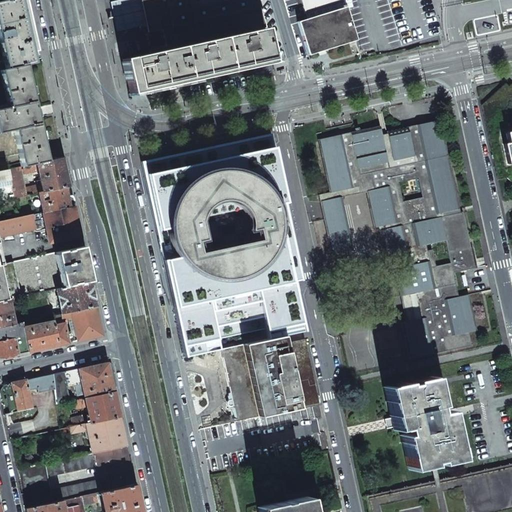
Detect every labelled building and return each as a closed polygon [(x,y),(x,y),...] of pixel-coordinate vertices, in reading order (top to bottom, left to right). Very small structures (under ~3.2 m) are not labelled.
[(24,65),(32,63),(31,58),(30,53),(17,0),(4,0),(0,1),(0,46),(5,69),(24,65)] [(17,0),(30,53),(40,50),(28,0),(17,0)] [(118,0),(110,2),(116,31),(146,25),(140,0),(118,0)] [(147,32),(172,27),(166,0),(140,0),(146,25),(147,32)] [(166,0),(172,27),(261,8),(258,0),(166,0)] [(301,0),(307,19),(345,7),(342,0),(301,0)] [(307,19),(298,22),(308,55),(356,40),(345,7),(307,19)] [(145,87),(270,59),(263,29),(122,59),(129,90),(145,87)] [(23,166),(46,161),(35,112),(24,65),(5,69),(0,70),(0,71),(8,107),(0,108),(0,133),(13,130),(21,166),(23,166)] [(481,105),(498,180),(507,177),(511,183),(511,85),(511,84),(508,86),(505,83),(481,105)] [(401,323),(409,359),(471,345),(468,332),(476,330),(468,294),(458,296),(453,273),(475,268),(473,260),(462,212),(460,213),(459,209),(440,120),(386,131),(387,134),(382,135),(380,126),(317,139),(329,192),(340,189),(342,197),(366,192),(374,228),(378,227),(387,267),(393,265),(405,322),(401,323)] [(174,307),(301,280),(291,231),(278,230),(276,223),(281,222),(277,203),(273,204),(270,193),(281,186),(269,135),(143,163),(174,307)] [(12,184),(14,198),(39,192),(65,187),(70,186),(66,169),(63,157),(46,161),(23,166),(25,173),(38,171),(41,184),(24,188),(19,166),(8,169),(12,184)] [(0,186),(12,184),(8,169),(0,170),(0,186)] [(43,212),(69,206),(67,196),(65,187),(39,192),(43,212)] [(318,194),(331,255),(353,250),(342,197),(340,189),(329,192),(318,194)] [(69,206),(43,212),(42,212),(37,213),(41,230),(46,229),(49,243),(80,236),(74,205),(69,206)] [(30,215),(0,221),(0,236),(33,229),(30,215)] [(55,252),(63,287),(90,282),(87,268),(82,246),(55,252)] [(13,261),(21,297),(46,291),(51,290),(55,289),(63,287),(55,252),(13,261)] [(55,289),(61,314),(96,306),(90,282),(63,287),(55,289)] [(225,327),(264,318),(269,338),(303,331),(292,282),(177,307),(187,352),(182,353),(183,356),(229,346),(225,327)] [(0,327),(14,324),(8,299),(7,300),(0,301),(0,327)] [(72,317),(77,341),(102,335),(96,306),(61,314),(62,319),(72,317)] [(23,325),(29,351),(33,351),(58,345),(54,325),(52,316),(45,317),(47,323),(26,327),(26,325),(23,325)] [(0,357),(16,354),(19,353),(29,351),(23,325),(22,322),(14,324),(0,327),(0,357)] [(58,345),(68,343),(64,323),(54,325),(58,345)] [(283,336),(220,349),(222,358),(223,358),(231,392),(232,399),(228,399),(227,402),(228,405),(230,407),(233,406),(236,418),(232,419),(231,415),(228,415),(229,423),(319,403),(305,339),(284,344),(283,336)] [(54,389),(55,404),(68,401),(70,401),(67,387),(79,384),(79,387),(82,387),(84,398),(114,391),(113,387),(108,362),(52,374),(54,389)] [(9,413),(31,408),(27,391),(37,389),(38,392),(54,389),(52,374),(22,381),(3,385),(9,413)] [(405,456),(407,466),(457,455),(455,445),(451,446),(443,411),(435,412),(427,376),(410,380),(410,383),(404,384),(404,382),(386,385),(396,429),(402,428),(409,455),(405,456)] [(72,426),(120,416),(119,412),(114,391),(84,398),(70,401),(68,401),(70,413),(77,412),(77,409),(85,407),(86,405),(88,414),(71,418),(72,426)] [(70,414),(68,403),(56,405),(58,416),(70,414)] [(92,453),(126,445),(125,439),(120,416),(72,426),(69,427),(71,433),(87,431),(92,453)] [(96,493),(135,484),(132,469),(108,475),(105,478),(50,490),(47,477),(97,466),(100,467),(129,460),(126,445),(92,453),(17,469),(25,508),(80,496),(96,493)] [(511,511),(511,463),(365,496),(368,511),(511,511)] [(141,511),(138,499),(135,484),(96,493),(97,496),(100,495),(103,511),(141,511)] [(97,496),(96,493),(80,496),(82,504),(98,501),(97,496)] [(80,496),(25,508),(26,511),(83,511),(82,504),(80,496)] [(258,511),(306,511),(303,497),(257,507),(258,511)]
